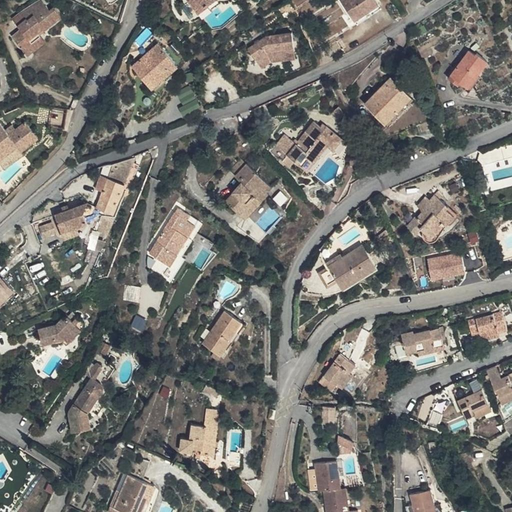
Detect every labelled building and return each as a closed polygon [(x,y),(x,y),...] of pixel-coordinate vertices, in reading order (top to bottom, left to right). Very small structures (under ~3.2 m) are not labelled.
[(13,35),(23,48),(42,32),(61,16),(54,7),(49,11),(41,0),(34,0),(22,10),(23,12),(14,19),(21,28),(13,35)] [(25,0),(18,5),(22,10),(34,0),(25,0)] [(196,0),(209,16),(210,15),(219,7),(227,0),(196,0)] [(374,0),(346,0),(342,3),(355,22),(378,6),(374,0)] [(219,7),(210,15),(214,19),(223,12),(219,7)] [(48,40),(42,32),(23,48),(29,55),(48,40)] [(291,53),(290,34),(264,36),(245,50),(259,69),(267,62),(281,61),(281,53),(291,53)] [(147,56),(130,71),(147,90),(170,69),(168,68),(173,63),(157,48),(147,56)] [(477,51),(461,74),(477,87),(496,61),(485,54),(484,57),(477,51)] [(281,53),(281,61),(292,60),(291,53),(281,53)] [(364,109),(369,114),(384,99),(381,97),(394,84),(391,82),(364,109)] [(383,120),(391,128),(414,105),(394,84),(381,97),(384,99),(369,114),(379,123),(383,120)] [(388,132),(391,128),(383,120),(379,123),(388,132)] [(12,139),(7,134),(3,130),(0,132),(0,164),(6,171),(23,156),(42,141),(28,125),(17,134),(12,139)] [(295,135),(292,137),(286,145),(297,155),(315,170),(333,149),(339,153),(348,142),(332,130),(330,131),(323,125),(306,144),(295,135)] [(12,139),(17,134),(12,129),(7,134),(12,139)] [(27,161),(23,156),(6,171),(11,176),(27,161)] [(237,177),(248,166),(241,160),(231,171),(237,177)] [(112,169),(106,191),(100,210),(100,211),(99,213),(118,219),(124,199),(139,162),(112,169)] [(248,166),(237,177),(236,179),(243,184),(227,202),(249,220),(275,190),(248,166)] [(432,243),(435,244),(438,245),(441,243),(443,241),(446,237),(447,232),(449,225),(450,223),(454,226),(462,217),(454,209),(457,207),(444,195),(430,209),(431,211),(425,218),(429,223),(427,226),(429,227),(429,237),(430,240),(432,243)] [(72,217),(66,220),(59,224),(67,241),(80,235),(92,229),(89,224),(87,220),(90,209),(72,217)] [(87,220),(89,224),(99,219),(98,218),(98,217),(99,213),(100,211),(90,209),(87,220)] [(177,217),(151,256),(171,269),(179,258),(177,256),(186,242),(189,243),(197,230),(191,226),(197,218),(181,210),(177,217)] [(105,220),(104,223),(103,227),(101,226),(97,236),(112,241),(115,232),(120,221),(107,222),(105,220)] [(51,222),(39,226),(42,236),(55,232),(51,222)] [(46,238),(50,248),(60,242),(56,233),(46,238)] [(80,235),(67,241),(69,246),(83,240),(80,235)] [(338,267),(346,280),(350,286),(384,264),(371,243),(337,265),(338,267)] [(462,252),(430,258),(434,278),(466,272),(462,252)] [(346,280),(338,267),(329,273),(337,287),(346,280)] [(6,277),(0,282),(0,309),(19,291),(12,285),(6,277)] [(15,282),(12,285),(19,291),(0,309),(0,319),(26,294),(15,282)] [(470,320),(473,332),(480,330),(483,339),(501,334),(500,330),(509,327),(504,310),(470,320)] [(231,338),(234,341),(245,325),(225,311),(203,342),(220,354),(231,338)] [(66,331),(51,343),(57,350),(77,329),(67,319),(60,325),(66,331)] [(43,329),(26,333),(30,350),(41,347),(51,343),(66,331),(60,325),(56,321),(53,324),(51,322),(43,329)] [(407,342),(410,353),(410,354),(439,346),(440,349),(448,347),(446,339),(449,338),(446,327),(419,334),(417,329),(405,332),(405,335),(395,338),(397,345),(407,342)] [(407,342),(397,345),(400,356),(410,353),(407,342)] [(96,377),(105,364),(97,358),(85,376),(93,382),(73,411),(72,425),(86,427),(87,412),(92,412),(107,391),(107,389),(107,387),(107,386),(106,385),(105,384),(98,379),(96,377)] [(346,360),(327,389),(339,396),(343,390),(349,394),(359,380),(356,377),(361,370),(346,360)] [(107,365),(105,364),(96,377),(98,379),(107,365)] [(511,379),(511,376),(508,367),(498,371),(504,383),(511,379)] [(511,379),(504,383),(502,384),(509,400),(511,398),(511,379)] [(492,409),(482,389),(460,399),(468,417),(476,413),(478,416),(492,409)] [(110,394),(107,391),(92,412),(96,415),(98,413),(102,416),(110,404),(105,401),(110,394)] [(205,411),(203,429),(190,428),(188,442),(181,442),(180,453),(192,455),(192,451),(202,451),(201,456),(217,457),(221,412),(205,411)] [(340,413),(328,412),(328,430),(339,430),(340,413)] [(493,464),(492,455),(481,453),(485,474),(491,473),(490,464),(493,464)] [(320,469),(325,497),(348,495),(342,465),(320,469)] [(315,467),(309,468),(312,485),(318,483),(315,467)] [(116,510),(132,477),(127,475),(111,508),(116,510)] [(116,510),(119,511),(145,511),(156,489),(132,477),(116,510)] [(416,506),(417,511),(439,511),(438,505),(434,487),(412,492),(416,506)] [(150,511),(160,491),(156,489),(145,511),(150,511)] [(355,511),(355,508),(351,495),(348,495),(331,499),(332,511),(355,511)]
